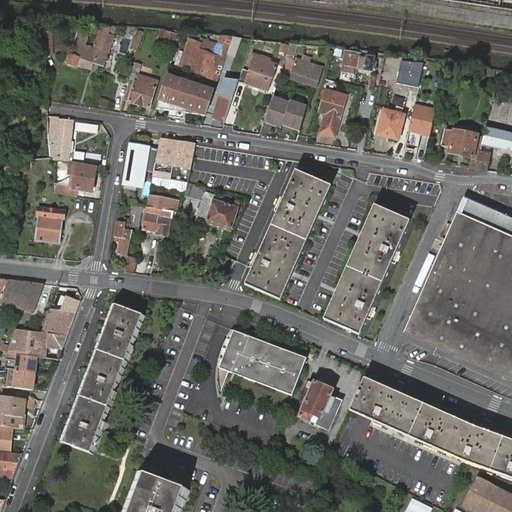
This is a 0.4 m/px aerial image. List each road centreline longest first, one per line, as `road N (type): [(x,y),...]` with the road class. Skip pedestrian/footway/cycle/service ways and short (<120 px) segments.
road 1 (residential): [(95,279),(260,308),(511,413)]
road 2 (residential): [(511,182),(120,122)]
road 3 (residential): [(9,511),(95,279)]
road 4 (residential): [(120,122),(95,279)]
